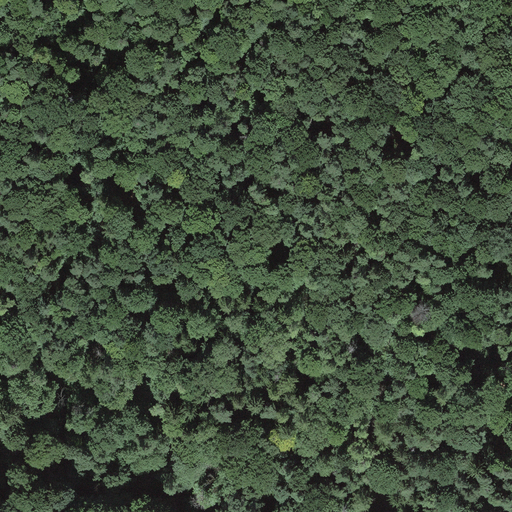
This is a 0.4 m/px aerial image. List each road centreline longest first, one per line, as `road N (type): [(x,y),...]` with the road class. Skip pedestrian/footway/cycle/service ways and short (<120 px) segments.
road 1 (track): [(387,511),(371,430),(381,397),(379,362),(350,276),(386,109),(365,0)]
road 2 (track): [(0,271),(50,365),(161,407),(173,434),(156,473),(74,495),(48,511)]
